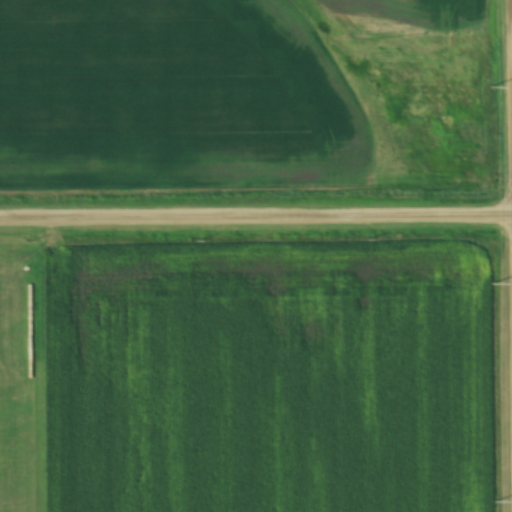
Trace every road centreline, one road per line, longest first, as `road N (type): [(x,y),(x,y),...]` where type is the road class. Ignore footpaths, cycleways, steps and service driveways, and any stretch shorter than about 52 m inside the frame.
road 1 (residential): [(511,215),(0,221)]
road 2 (residential): [(511,147),(507,0)]
